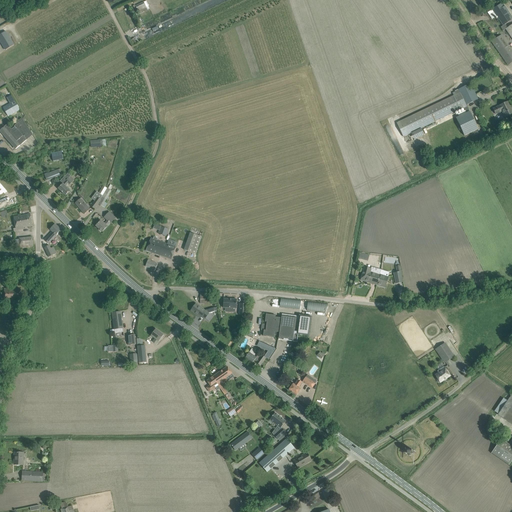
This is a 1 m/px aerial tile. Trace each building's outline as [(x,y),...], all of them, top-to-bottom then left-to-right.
[(27,0),(13,8),(16,13),(35,2),(33,0),(27,0)] [(150,9),(146,1),(135,6),(139,14),(144,12),(150,9)] [(511,19),(511,15),(503,2),(493,9),(503,26),(511,19)] [(6,31),(0,34),(0,41),(5,50),(14,45),(6,31)] [(502,35),(492,42),(508,65),(511,62),(511,51),(510,49),(511,47),(510,44),(509,45),(507,42),(502,35)] [(457,94),(397,123),(404,136),(464,108),(466,113),(456,118),(464,136),(478,129),(466,105),(478,99),(470,84),(455,91),(457,94)] [(7,106),(3,108),(7,114),(15,109),(17,111),(19,110),(14,101),(12,103),(7,106)] [(502,111),(505,117),(511,113),(511,111),(508,102),(493,109),(496,114),(502,111)] [(11,129),(7,124),(0,130),(0,131),(9,141),(27,126),(22,118),(17,122),(18,123),(11,129)] [(20,146),(21,145),(32,135),(27,126),(9,141),(16,149),(20,146)] [(45,174),(47,180),(52,179),(60,175),(59,172),(61,171),(60,169),(49,173),(48,173),(45,174)] [(58,189),(65,195),(70,191),(65,186),(68,183),(70,184),(72,182),(68,178),(70,176),(68,173),(60,181),(63,184),(58,189)] [(94,201),(90,206),(94,209),(98,204),(101,200),(100,199),(107,188),(103,186),(99,193),(97,192),(91,199),(94,201)] [(101,200),(98,204),(102,207),(102,206),(105,202),(111,191),(110,190),(108,189),(107,188),(100,199),(101,200)] [(81,198),(75,203),(84,214),(90,209),(81,198)] [(107,227),(106,226),(110,222),(110,223),(115,218),(109,212),(105,217),(107,220),(104,224),(101,221),(96,226),(102,232),(105,228),(107,227)] [(25,215),(14,217),(16,228),(13,229),(14,231),(24,229),(24,227),(32,226),(30,214),(25,215)] [(55,224),(50,229),(52,232),(45,240),(48,243),(61,230),(55,224)] [(168,229),(161,226),(159,231),(158,234),(166,236),(168,229)] [(202,237),(190,233),(184,250),(196,254),(202,237)] [(28,237),(19,239),(19,240),(20,248),(28,247),(33,247),(33,237),(31,237),(30,237),(28,237)] [(148,246),(146,251),(170,259),(172,254),(175,247),(157,240),(157,238),(154,237),(153,239),(151,238),(148,246)] [(49,245),(45,249),(50,257),(55,254),(49,245)] [(145,266),(155,270),(157,264),(148,260),(145,266)] [(403,282),(399,262),(395,262),(397,272),(393,273),(395,283),(403,282)] [(362,276),(361,280),(377,285),(385,288),(386,285),(386,283),(388,277),(387,276),(381,274),(380,274),(381,271),(381,270),(372,268),(372,269),(365,267),(362,276)] [(20,301),(21,289),(4,289),(3,303),(10,303),(10,301),(17,301),(20,301)] [(200,295),(200,303),(212,303),(212,296),(211,296),(211,293),(203,293),(203,295),(200,295)] [(236,308),(237,299),(224,299),(223,308),(236,308)] [(307,302),(306,309),(326,313),(327,305),(307,302)] [(196,304),(191,310),(197,315),(200,318),(201,316),(205,319),(208,321),(212,316),(209,314),(209,313),(215,311),(214,308),(205,310),(205,311),(196,304)] [(119,333),(118,330),(123,329),(120,312),(112,313),(115,333),(119,333)] [(261,334),(263,334),(262,336),(274,338),(275,335),(279,336),(279,338),(284,338),(283,340),(288,341),(288,339),(292,339),(292,341),(298,342),(298,341),(297,341),(298,335),(309,337),(312,317),(299,315),(299,316),(282,314),(281,318),(275,317),(275,315),(266,314),(265,321),(267,321),(266,324),(264,324),(262,325),(261,330),(262,330),(261,334)] [(156,329),(153,333),(151,336),(155,339),(153,342),(156,344),(158,341),(163,335),(156,329)] [(128,345),(136,345),(135,335),(128,335),(128,345)] [(445,362),(453,357),(444,344),(437,349),(445,362)] [(257,362),(256,363),(260,366),(265,359),(261,356),(260,357),(258,355),(257,357),(254,355),(256,352),(251,348),(246,355),(247,355),(245,358),(252,363),(254,360),(257,362)] [(145,349),(137,350),(138,363),(146,362),(145,349)] [(210,385),(206,388),(209,393),(216,388),(217,391),(220,389),(223,393),(225,395),(227,393),(221,385),(224,383),(228,380),(226,378),(232,373),(227,367),(215,375),(213,377),(207,381),(210,385)] [(439,382),(440,383),(444,380),(446,379),(450,376),(445,368),(445,369),(444,367),(438,371),(439,373),(435,375),(437,379),(436,379),(438,382),(439,382)] [(316,383),(306,377),(303,382),(312,388),(316,383)] [(289,390),(296,395),(301,389),(298,387),(302,382),(298,379),(294,385),(293,384),(289,390)] [(511,394),(498,415),(511,424),(511,394)] [(270,420),(281,428),(286,421),(275,413),(270,420)] [(222,425),(217,414),(213,416),(217,427),(222,425)] [(282,429),(274,436),(277,439),(285,432),(282,429)] [(243,444),(252,438),(248,432),(231,445),(235,450),(242,445),(243,444)] [(286,439),(259,463),(267,472),(287,455),(286,454),(285,452),(292,446),(286,439)] [(491,453),(509,465),(511,460),(511,446),(501,439),(491,453)] [(257,460),(265,453),(259,448),(252,455),(257,460)] [(14,464),(14,465),(19,465),(23,465),(23,453),(15,453),(15,452),(14,452),(14,457),(15,457),(15,464),(14,464)] [(298,467),(306,463),(306,464),(311,460),(307,453),(294,461),(298,468),(298,467)] [(43,474),(43,472),(22,471),(22,481),(45,482),(45,474),(43,474)] [(68,507),(66,502),(60,503),(62,509),(60,509),(61,511),(74,511),(72,506),(68,507)]
